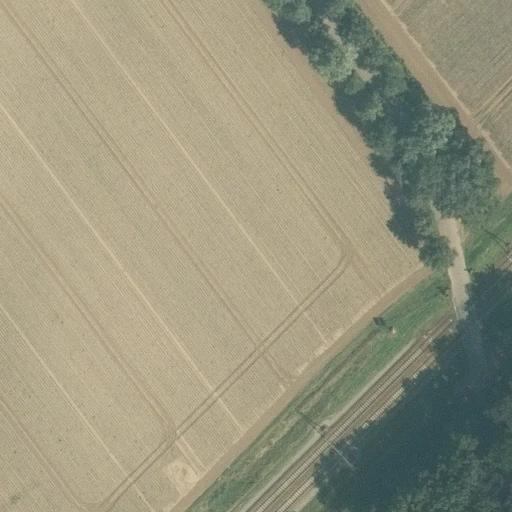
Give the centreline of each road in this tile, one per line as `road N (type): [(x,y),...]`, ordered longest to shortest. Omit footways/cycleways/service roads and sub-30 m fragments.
road 1 (unclassified): [(477,361),(428,174),(311,0)]
road 2 (unknown): [(271,511),(396,390),(464,306)]
road 3 (unclassified): [(511,504),(495,462),(477,361)]
